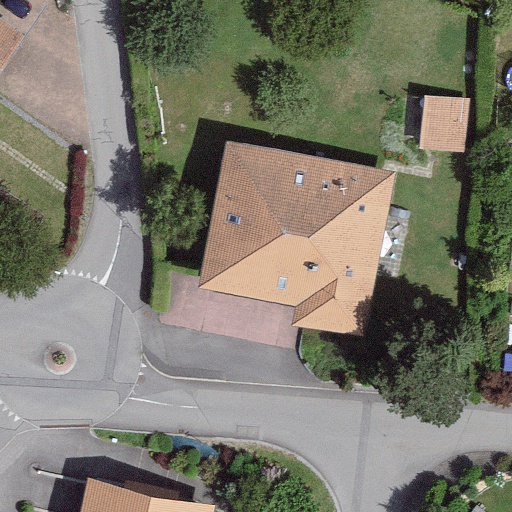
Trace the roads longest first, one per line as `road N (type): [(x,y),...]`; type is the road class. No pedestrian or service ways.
road 1 (residential): [(93,306),(114,266),(116,235),(97,0)]
road 2 (residential): [(110,389),(130,401),(195,412),(382,433)]
road 3 (residential): [(382,433),(511,440)]
